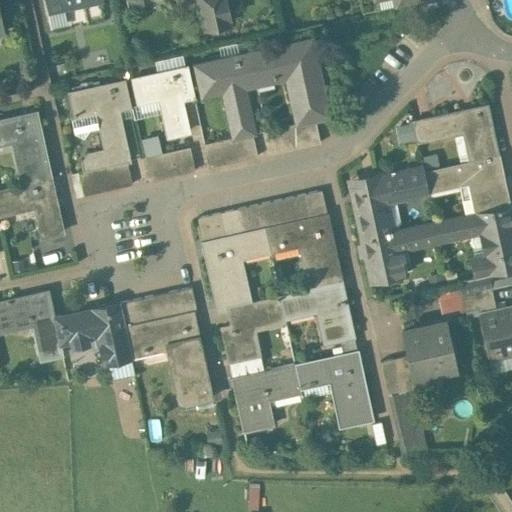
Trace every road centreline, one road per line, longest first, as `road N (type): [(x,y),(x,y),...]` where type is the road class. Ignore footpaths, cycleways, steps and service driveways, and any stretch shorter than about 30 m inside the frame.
road 1 (residential): [(326,162),(389,436)]
road 2 (residential): [(462,23),(326,162)]
road 3 (residential): [(326,162),(161,196)]
road 4 (residential): [(161,196),(73,216),(87,271)]
road 5 (residential): [(87,271),(174,251),(161,196)]
